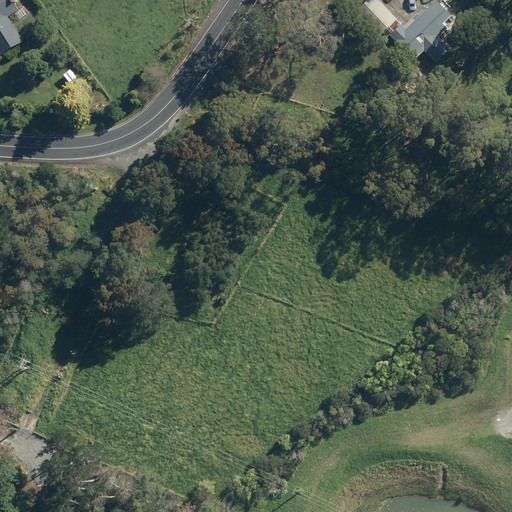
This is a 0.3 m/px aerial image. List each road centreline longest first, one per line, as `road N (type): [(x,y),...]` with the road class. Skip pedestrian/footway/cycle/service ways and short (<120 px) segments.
road 1 (track): [(148,124),(145,168),(6,419)]
road 2 (unclassified): [(0,145),(72,147),(135,133),(184,85),(245,0)]
